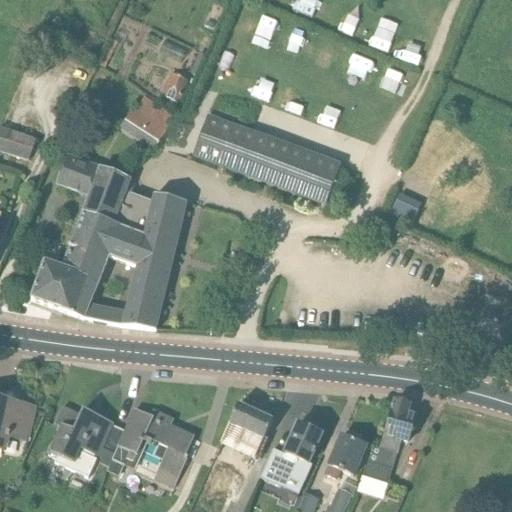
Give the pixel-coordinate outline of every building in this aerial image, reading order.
[(233,35),(228,51),(244,56),(249,40),(233,35)] [(238,87),(252,90),(255,75),(241,73),(238,87)] [(161,97),(179,105),(188,84),(171,76),(161,97)] [(123,135),(160,152),(178,114),(141,97),(123,135)] [(341,164),(209,116),(194,156),(325,206),(341,164)] [(0,152),(28,161),(35,140),(0,129),(0,152)] [(78,196),(90,165),(67,157),(55,187),(78,196)] [(47,265),(31,302),(63,314),(86,255),(99,222),(113,227),(123,202),(129,188),(131,183),(100,170),(90,200),(61,271),(47,265)] [(118,228),(109,253),(132,262),(120,329),(145,333),(169,207),(140,202),(138,208),(124,202),(123,202),(113,227),(118,228)] [(86,255),(63,314),(84,321),(109,253),(118,228),(113,227),(99,222),(86,255)] [(33,409),(0,401),(0,451),(1,452),(3,443),(11,438),(24,441),(33,409)] [(362,478),(388,486),(400,444),(408,446),(415,418),(407,415),(409,408),(394,403),(381,451),(374,449),(362,478)] [(223,474),(243,483),(255,456),(257,457),(272,423),(238,407),(223,442),(233,446),(232,448),(235,450),(230,461),(229,460),(223,474)] [(61,432),(51,456),(57,459),(54,465),(88,481),(95,466),(96,464),(113,426),(83,412),(80,418),(62,409),(54,429),(61,432)] [(125,431),(111,462),(123,467),(130,454),(136,457),(146,437),(156,442),(160,444),(170,449),(154,482),(173,491),(188,460),(184,458),(193,438),(171,428),(174,422),(153,412),(150,419),(133,412),(125,431)] [(113,426),(96,464),(108,470),(111,462),(125,431),(113,426)] [(273,451),(260,480),(270,485),(283,491),(289,476),(304,482),(311,467),(308,466),(321,437),(298,427),(284,456),(273,451)] [(366,448),(341,438),(325,476),(337,481),(340,474),(352,479),(366,448)] [(343,511),(350,498),(339,493),(329,511),(343,511)] [(312,511),(317,501),(306,497),(299,511),(312,511)]
